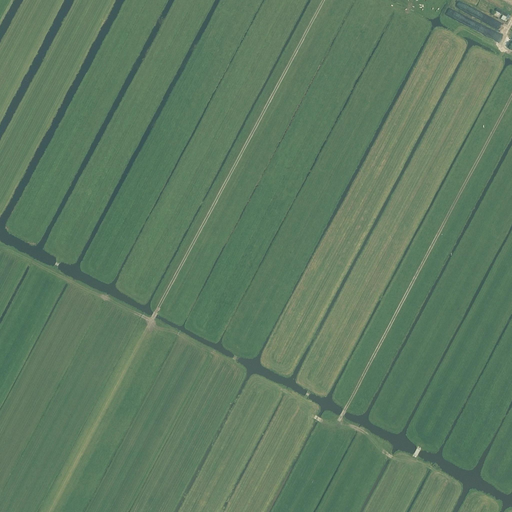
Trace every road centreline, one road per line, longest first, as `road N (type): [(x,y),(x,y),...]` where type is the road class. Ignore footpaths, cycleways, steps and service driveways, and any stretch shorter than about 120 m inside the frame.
road 1 (track): [(105,408),(324,0)]
road 2 (track): [(511,95),(340,420)]
